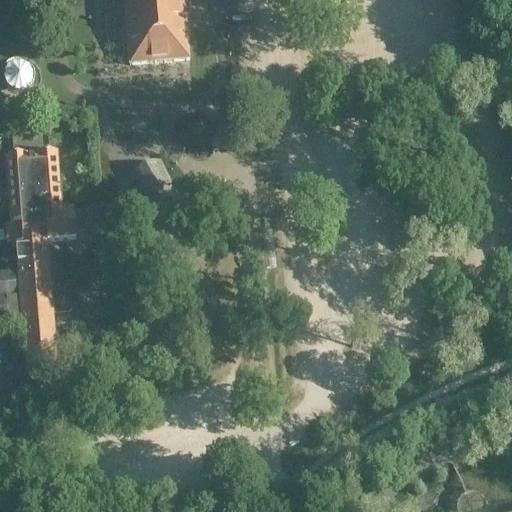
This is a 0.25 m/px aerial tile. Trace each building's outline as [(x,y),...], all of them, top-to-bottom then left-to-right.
[(123,0),(130,66),(189,61),(185,20),(187,20),(185,4),(184,4),(183,0),(123,0)] [(36,82),(36,81),(35,75),(31,69),(26,65),(19,63),(12,64),(7,68),(3,74),(1,80),(2,86),(6,92),(10,96),(17,98),(24,97),(30,94),(32,92),(35,88),(36,82)] [(0,168),(58,164),(57,155),(49,155),(48,141),(47,136),(0,141),(0,168)] [(159,164),(133,177),(134,179),(140,192),(152,196),(166,189),(169,181),(170,178),(162,163),(159,164)] [(58,164),(0,168),(0,206),(8,206),(10,225),(21,225),(22,245),(47,244),(76,242),(73,209),(61,209),(58,164)] [(47,244),(22,245),(16,246),(18,271),(0,272),(0,325),(22,323),(27,377),(57,374),(47,244)] [(79,246),(50,247),(50,257),(79,256),(79,246)] [(439,313),(438,328),(450,328),(450,314),(439,313)] [(0,384),(19,383),(16,336),(0,336),(0,384)]
